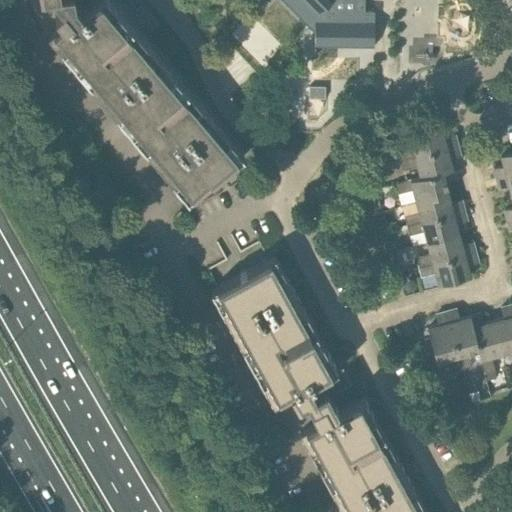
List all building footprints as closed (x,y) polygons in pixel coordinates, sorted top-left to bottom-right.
[(56,0),(62,7),(54,13),(63,24),(47,37),(188,204),(244,157),(111,0),(91,0),(82,9),(76,2),(75,0),(56,0)] [(286,0),(308,23),(306,25),(314,32),(314,44),(374,44),(374,10),(366,10),(365,0),(286,0)] [(398,150),(401,161),(457,146),(454,134),(444,137),(441,126),(408,135),(412,147),(398,150)] [(457,146),(401,161),(403,171),(417,167),(420,177),(420,178),(453,169),(450,158),(460,156),(457,146)] [(493,168),(497,181),(511,176),(511,153),(501,156),(503,165),(493,168)] [(420,178),(420,177),(395,183),(396,186),(389,188),(391,195),(398,193),(398,195),(413,191),(416,201),(449,192),(446,182),(456,179),(453,169),(420,178)] [(360,193),(370,191),(366,176),(356,179),(360,193)] [(511,176),(497,181),(499,189),(509,187),(511,198),(511,176)] [(449,192),(416,201),(419,212),(404,216),(407,225),(464,210),(461,200),(452,203),(449,192)] [(464,210),(407,225),(410,236),(424,232),(427,242),(460,233),(457,224),(467,221),(464,210)] [(460,233),(427,242),(430,254),(415,258),(418,267),(475,251),(472,241),(463,244),(460,233)] [(475,251),(418,267),(421,278),(435,274),(438,284),(471,276),(468,265),(478,263),(475,251)] [(274,256),(210,291),(273,406),(290,397),(297,409),(307,404),(317,423),(300,432),(343,511),(426,511),(363,397),(338,411),(321,380),(337,371),(274,256)] [(511,308),(511,306),(502,308),(504,318),(493,321),(502,353),(511,350),(511,308)] [(478,349),(470,316),(461,319),(458,309),(447,312),(462,369),(472,366),(468,352),(478,349)] [(462,369),(447,312),(436,315),(438,325),(427,327),(436,360),(448,357),(452,371),(462,369)] [(502,353),(493,321),(484,324),(481,313),(470,316),(478,349),(479,349),(485,372),(494,370),(496,370),(492,356),(502,353)] [(494,370),(485,372),(487,381),(497,378),(494,370)] [(480,400),(477,390),(468,393),(471,402),(480,400)]
